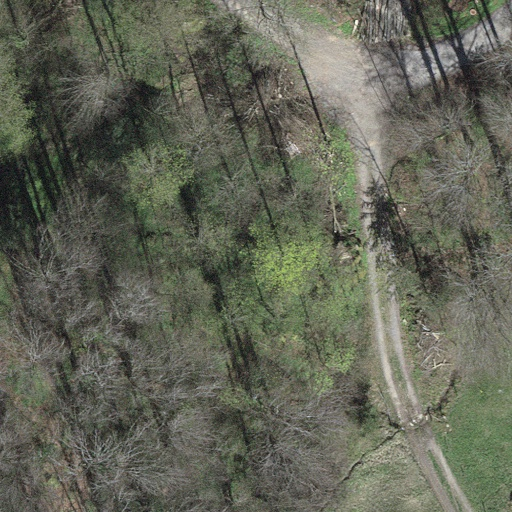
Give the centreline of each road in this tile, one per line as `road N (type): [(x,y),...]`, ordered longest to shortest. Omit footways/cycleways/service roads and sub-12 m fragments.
road 1 (track): [(461,511),(403,405),(386,336),(371,84)]
road 2 (track): [(371,84),(246,0)]
